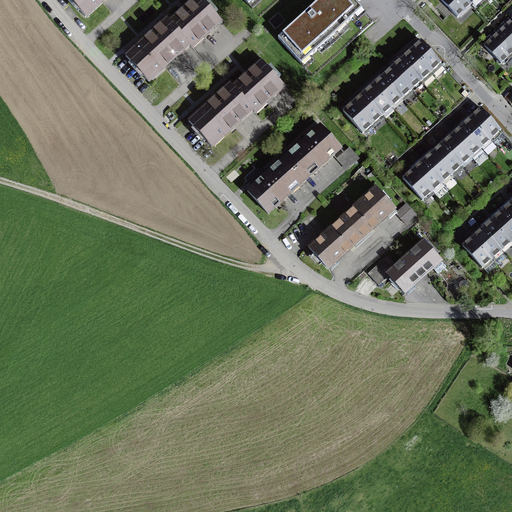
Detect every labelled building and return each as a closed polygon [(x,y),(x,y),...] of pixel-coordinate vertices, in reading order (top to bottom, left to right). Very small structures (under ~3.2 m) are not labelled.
[(104,0),(70,0),(86,17),(104,0)] [(194,0),(169,22),(190,45),(192,47),(221,22),(201,0),(194,0)] [(362,10),(352,0),(320,0),(279,38),(302,63),(362,10)] [(441,0),(458,17),(471,4),(466,0),(441,0)] [(190,45),(169,22),(167,19),(126,55),(149,81),(190,45)] [(498,32),(511,47),(511,19),(505,25),(498,32)] [(501,63),(511,53),(511,47),(498,32),(491,38),(484,45),(501,63)] [(417,46),(411,50),(431,73),(441,64),(421,42),(417,46)] [(422,82),(431,73),(411,50),(407,55),(402,59),(422,82)] [(412,90),(422,82),(402,59),(397,63),(392,68),(412,90)] [(232,87),(253,110),(255,113),(284,87),(262,61),(232,87)] [(402,99),(412,90),(392,68),(387,72),(382,76),(402,99)] [(392,107),(402,99),(382,76),(377,80),(372,85),(392,107)] [(253,110),(232,87),(230,85),(189,121),(212,147),(253,110)] [(382,116),(392,107),(372,85),(367,89),(363,93),(382,116)] [(373,124),(382,116),(363,93),(358,97),(353,102),(373,124)] [(362,133),(373,124),(353,102),(348,106),(342,111),(362,133)] [(476,113),(471,117),(491,140),(501,131),(481,109),(476,113)] [(481,149),(491,140),(471,117),(466,122),(461,126),(481,149)] [(284,159),(305,182),(341,149),(320,126),(284,159)] [(471,157),(481,149),(461,126),(457,130),(452,135),(471,157)] [(462,166),(471,157),(452,135),(446,139),(442,143),(462,166)] [(452,175),(462,166),(442,143),(437,148),(432,152),(452,175)] [(338,158),(347,167),(358,157),(349,148),(338,158)] [(442,183),(452,175),(432,152),(427,157),(422,161),(442,183)] [(305,182),(284,159),(249,190),(270,213),(305,182)] [(432,192),(442,183),(422,161),(417,165),(412,169),(432,192)] [(422,201),(432,192),(412,169),(408,173),(402,178),(422,201)] [(343,218),(362,239),(395,209),(376,188),(343,218)] [(511,222),(511,202),(507,206),(501,211),(511,222)] [(396,213),(405,224),(416,214),(407,204),(396,213)] [(511,242),(511,241),(511,222),(501,211),(497,215),(492,219),(511,242)] [(362,239),(343,218),(309,248),(328,269),(362,239)] [(502,250),(511,242),(492,219),(487,224),(482,228),(502,250)] [(492,259),(502,250),(482,228),(476,233),(472,237),(492,259)] [(482,268),(492,259),(472,237),(467,241),(462,245),(482,268)] [(384,260),(368,274),(379,285),(389,276),(405,293),(441,261),(423,241),(392,269),(384,260)]
